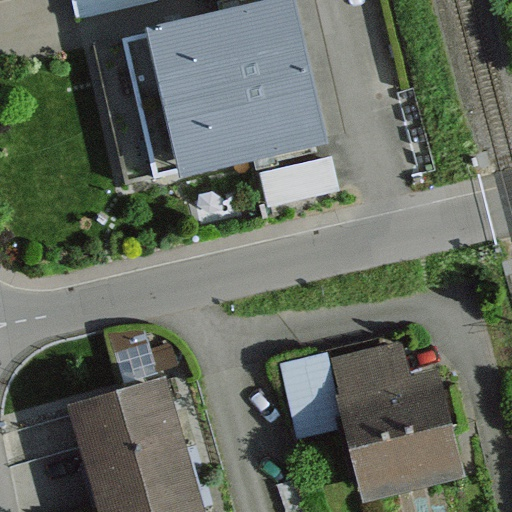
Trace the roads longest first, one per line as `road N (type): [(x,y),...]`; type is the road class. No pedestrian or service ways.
road 1 (residential): [(511,209),(187,286)]
road 2 (residential): [(254,511),(187,286)]
road 3 (residential): [(187,286),(0,327)]
